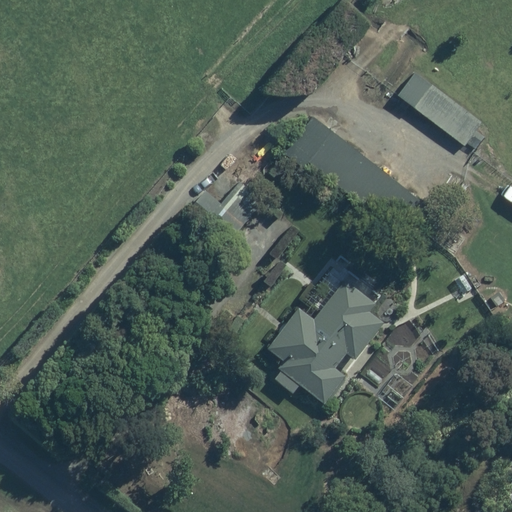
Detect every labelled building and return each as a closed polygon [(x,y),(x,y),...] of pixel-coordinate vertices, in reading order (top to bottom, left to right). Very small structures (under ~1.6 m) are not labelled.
[(412,71),(396,91),(462,146),(479,126),(412,71)] [(431,208),(311,114),(266,171),(292,191),(310,168),(404,242),(431,208)] [(203,191),(194,204),(236,234),(260,201),(235,184),(221,204),(203,191)] [(295,224),(268,207),(241,249),(269,266),(295,224)] [(316,320),(295,306),(267,348),(281,357),(269,375),(291,391),(297,383),(323,400),(341,374),(335,369),(345,355),(353,361),(379,322),(367,314),(374,304),(341,282),(316,320)]
